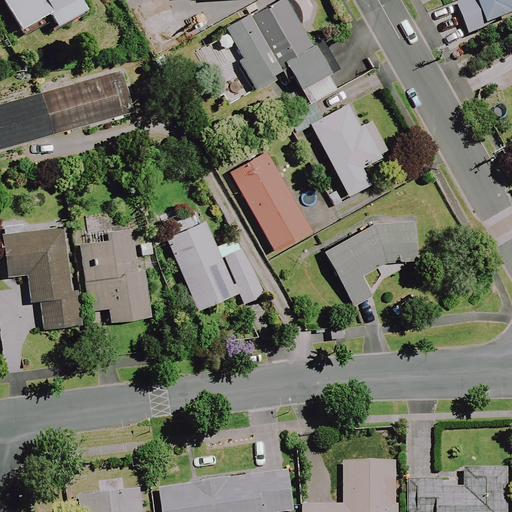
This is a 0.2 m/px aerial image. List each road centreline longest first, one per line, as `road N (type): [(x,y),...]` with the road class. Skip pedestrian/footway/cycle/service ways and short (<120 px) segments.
road 1 (residential): [(0,419),(325,379),(511,371)]
road 2 (residential): [(511,234),(380,0)]
